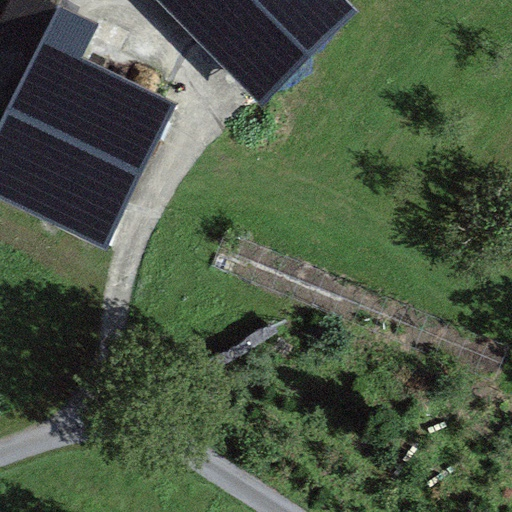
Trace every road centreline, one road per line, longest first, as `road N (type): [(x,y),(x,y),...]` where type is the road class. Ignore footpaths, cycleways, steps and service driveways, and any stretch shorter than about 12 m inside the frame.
road 1 (track): [(126,421),(115,344),(120,273),(198,101),(104,0)]
road 2 (track): [(283,511),(126,421),(66,434),(0,462)]
